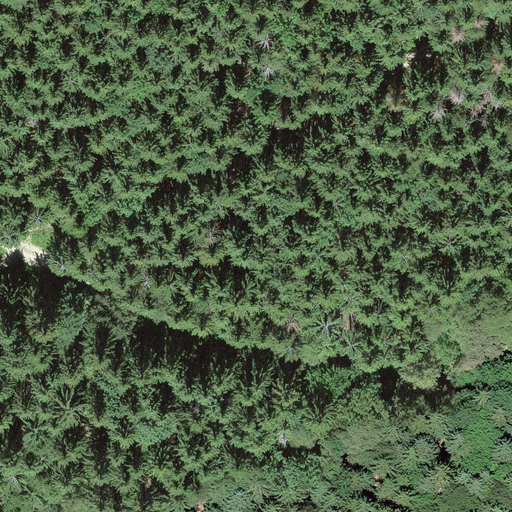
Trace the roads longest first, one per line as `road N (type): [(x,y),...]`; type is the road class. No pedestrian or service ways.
road 1 (track): [(16,248),(511,6)]
road 2 (track): [(511,359),(266,350),(0,240)]
